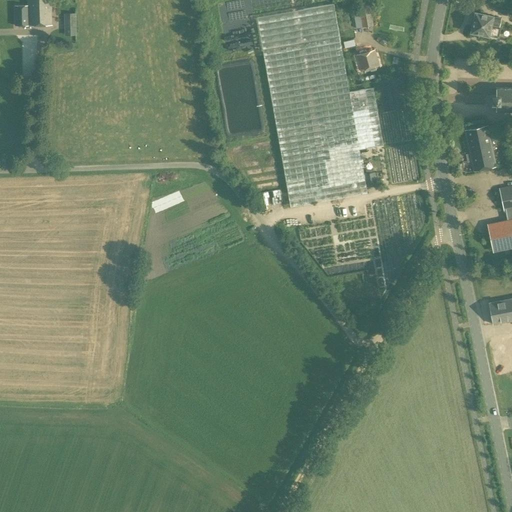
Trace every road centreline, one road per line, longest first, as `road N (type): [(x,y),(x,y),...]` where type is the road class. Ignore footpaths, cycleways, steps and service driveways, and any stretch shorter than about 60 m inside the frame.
road 1 (unclassified): [(455,234),(438,238),(370,354),(220,176),(196,167),(0,169)]
road 2 (tertiary): [(511,508),(455,234)]
road 3 (tertiary): [(455,234),(430,103),(441,0)]
road 4 (track): [(275,511),(370,354)]
